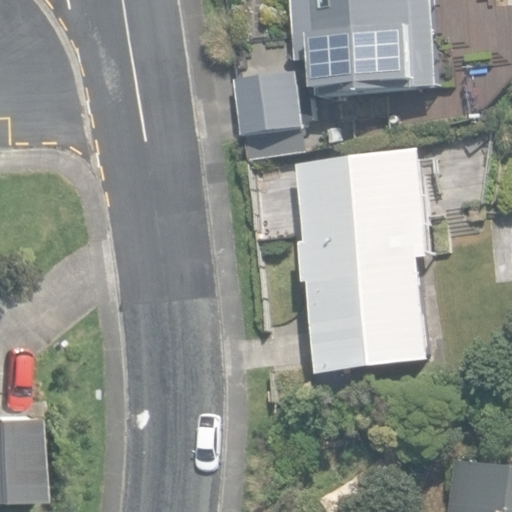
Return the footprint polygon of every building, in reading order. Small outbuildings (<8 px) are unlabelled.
[(324,62),(326,97),(445,88),(438,0),(298,0),(303,63),(324,62)] [(304,95),(301,70),(239,79),(247,136),(250,135),(253,160),(312,151),(308,122),(318,121),(314,93),(304,95)] [(320,283),(332,377),(444,364),(444,362),(432,261),(442,260),(429,152),(307,167),(316,243),(311,244),(315,283),(320,283)] [(0,498),(35,498),(32,417),(0,417),(0,498)] [(511,511),(511,460),(465,454),(457,511),(511,511)]
